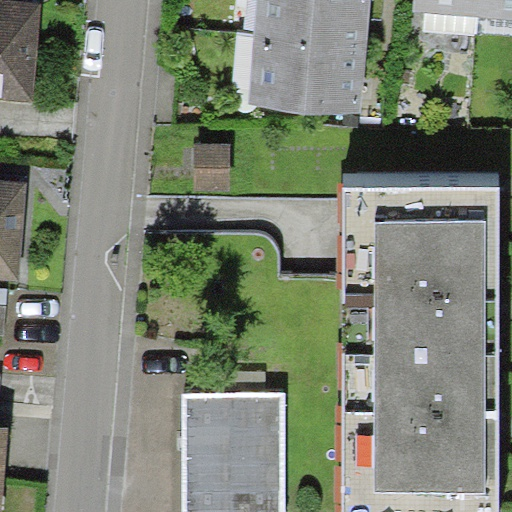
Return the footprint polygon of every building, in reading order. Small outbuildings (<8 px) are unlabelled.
[(42,0),(0,0),(0,96),(35,99),(42,0)] [(375,0),(261,0),(249,97),(362,111),(375,0)] [(511,0),(417,0),(417,3),(511,10),(511,0)] [(506,511),(507,166),(343,168),(340,511),(506,511)] [(28,177),(0,175),(0,273),(19,275),(28,177)] [(282,511),(283,385),(185,384),(184,447),(184,511),(281,511),(282,511)] [(1,511),(10,414),(0,413),(0,511),(1,511)]
